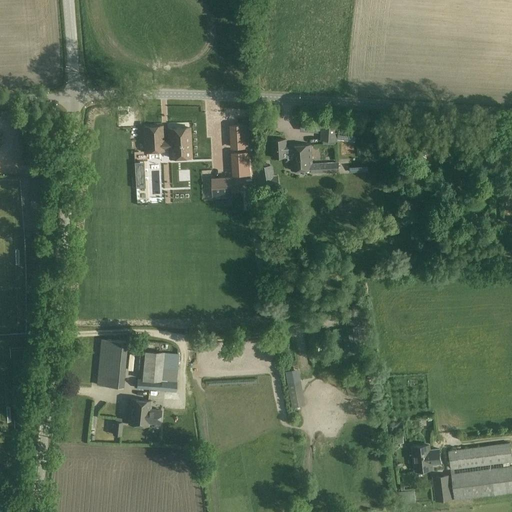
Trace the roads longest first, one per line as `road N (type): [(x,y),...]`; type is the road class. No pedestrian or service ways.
road 1 (unclassified): [(511,117),(74,92)]
road 2 (tertiary): [(36,511),(74,92)]
